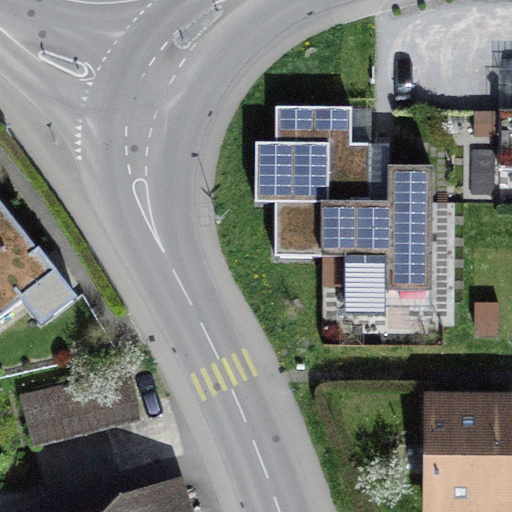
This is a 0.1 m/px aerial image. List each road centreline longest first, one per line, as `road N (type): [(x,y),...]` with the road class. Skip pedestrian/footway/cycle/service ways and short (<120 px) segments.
road 1 (unclassified): [(279,511),(227,374),(144,208),(134,146),(142,98)]
road 2 (unclassified): [(142,98),(47,56),(0,24)]
road 3 (unclassified): [(142,98),(185,37),(241,0)]
